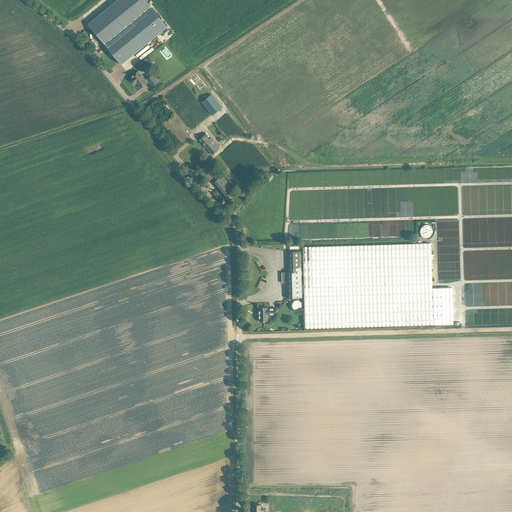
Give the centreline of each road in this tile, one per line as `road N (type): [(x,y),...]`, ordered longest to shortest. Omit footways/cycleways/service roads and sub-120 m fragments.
road 1 (unclassified): [(238,511),(237,228),(90,54),(24,0)]
road 2 (track): [(511,330),(239,337)]
